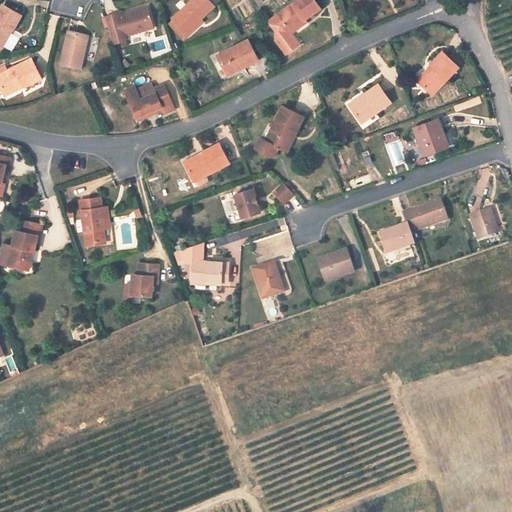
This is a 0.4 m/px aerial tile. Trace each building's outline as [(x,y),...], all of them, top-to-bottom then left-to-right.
[(214,6),(208,0),(192,0),(172,19),(173,19),(185,33),(201,18),(214,6)] [(320,8),(314,0),(298,0),(277,15),(269,21),(274,29),(280,36),(275,40),(285,54),(298,44),(291,34),(289,31),(305,19),(320,8)] [(21,15),(3,5),(0,10),(0,44),(9,28),(13,30),(21,15)] [(126,36),(154,28),(147,7),(120,15),(119,12),(105,17),(113,44),(124,41),(126,36)] [(203,21),(201,18),(185,33),(182,36),(184,39),(203,21)] [(182,36),(185,33),(173,19),(169,23),(182,36)] [(289,31),(291,34),(307,22),(305,19),(289,31)] [(0,46),(3,48),(13,30),(9,28),(0,44),(0,46)] [(89,36),(68,31),(60,64),(81,69),(89,36)] [(242,68),(258,60),(248,40),(216,56),(225,73),(241,65),(242,68)] [(419,83),(432,94),(458,67),(443,53),(431,65),(434,68),(419,83)] [(41,78),(31,59),(8,71),(5,66),(0,68),(0,84),(4,93),(24,83),(25,86),(41,78)] [(227,76),(242,68),(241,65),(225,73),(227,76)] [(419,83),(434,68),(431,65),(417,80),(419,83)] [(6,97),(25,86),(24,83),(4,93),(6,97)] [(127,98),(136,118),(150,112),(151,114),(163,110),(164,114),(175,109),(164,84),(154,89),(152,84),(136,90),(137,93),(127,98)] [(361,123),(390,102),(378,85),(365,94),(367,97),(351,108),(361,123)] [(124,90),(127,98),(137,93),(136,90),(134,86),(124,90)] [(351,108),(367,97),(365,94),(349,105),(351,108)] [(303,117),(283,107),(266,141),(260,138),(255,148),(274,157),(278,147),(282,149),(291,131),(295,133),(303,117)] [(136,118),(137,121),(151,114),(150,112),(136,118)] [(438,120),(414,128),(424,155),(444,148),(439,135),(443,134),(438,120)] [(286,151),(295,133),(291,131),(282,149),(286,151)] [(448,146),(443,134),(439,135),(444,148),(448,146)] [(185,165),(194,182),(195,181),(197,185),(199,186),(207,182),(208,179),(206,175),(229,163),(219,144),(203,152),(205,156),(185,165)] [(185,165),(205,156),(203,152),(184,162),(185,165)] [(8,166),(10,157),(0,155),(0,195),(2,196),(4,184),(1,183),(5,166),(8,166)] [(368,174),(349,181),(352,188),(370,182),(368,174)] [(293,194),(284,184),(274,193),(283,203),(293,194)] [(243,218),(260,213),(257,203),(255,198),(252,189),(235,195),(243,218)] [(100,197),(80,200),(86,246),(99,244),(98,239),(105,238),(103,229),(104,229),(102,207),(100,197)] [(447,220),(440,200),(403,212),(407,223),(410,233),(447,220)] [(107,207),(102,207),(104,229),(110,228),(107,207)] [(470,215),(479,239),(499,232),(490,208),(470,215)] [(41,225),(24,221),(22,231),(37,234),(39,235),(41,225)] [(379,233),(386,254),(394,251),(410,245),(414,244),(410,233),(407,223),(379,233)] [(33,250),(34,251),(37,234),(22,231),(16,230),(12,246),(4,244),(2,254),(10,256),(8,266),(28,270),(33,250)] [(193,284),(197,289),(205,290),(205,283),(220,283),(221,281),(227,281),(228,262),(203,261),(204,242),(181,250),(185,263),(192,263),(191,279),(191,284),(193,284)] [(411,248),(410,245),(394,251),(395,254),(411,248)] [(175,252),(178,265),(185,263),(181,250),(175,252)] [(318,259),(325,281),(354,271),(347,250),(338,253),(338,255),(328,258),(328,256),(318,259)] [(0,263),(8,266),(10,256),(2,254),(0,260),(0,263)] [(364,270),(363,256),(354,257),(355,270),(364,270)] [(284,291),(274,262),(253,269),(263,298),(284,291)] [(153,276),(158,276),(159,264),(139,263),(138,274),(133,274),(132,286),(131,294),(132,294),(151,296),(152,283),(153,276)]
